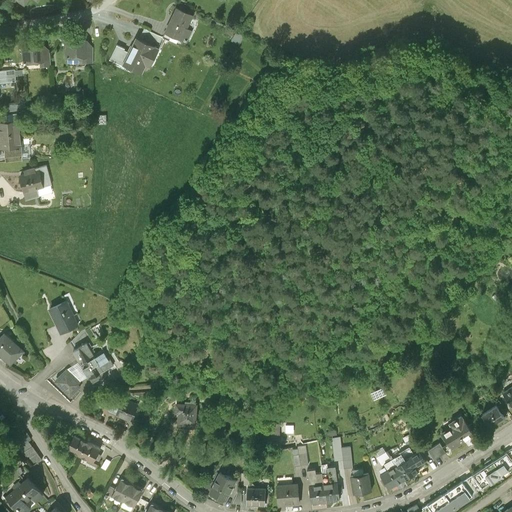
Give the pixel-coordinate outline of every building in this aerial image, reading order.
[(166,31),(182,38),(193,14),(177,7),(166,31)] [(139,38),(157,47),(162,37),(144,28),(139,38)] [(184,39),(182,38),(166,31),(163,37),(181,46),(184,39)] [(152,57),(157,47),(139,38),(135,46),(133,44),(124,62),(142,71),(145,64),(145,63),(148,55),(152,57)] [(67,56),(86,56),(87,47),(87,40),(67,40),(67,46),(66,47),(65,53),(67,54),(67,56)] [(24,62),(43,61),(44,61),(44,51),(43,44),(23,45),(23,52),(22,53),(22,58),(24,59),(24,62)] [(0,81),(15,80),(14,68),(0,69),(0,81)] [(0,134),(20,133),(20,127),(21,127),(20,119),(19,119),(16,113),(9,114),(7,120),(0,120),(0,134)] [(21,139),(20,133),(0,134),(0,148),(5,148),(6,156),(22,155),(21,146),(23,146),(22,138),(21,139)] [(23,183),(27,198),(39,195),(37,189),(52,185),(46,165),(35,168),(34,168),(26,170),(27,173),(20,175),(22,183),(23,183)] [(49,309),(60,334),(77,326),(66,302),(49,309)] [(80,364),(95,354),(82,333),(75,338),(80,346),(72,351),(80,364)] [(0,340),(0,359),(9,369),(20,357),(12,349),(14,347),(3,337),(0,340)] [(104,349),(95,354),(80,364),(89,378),(92,377),(95,382),(106,374),(103,369),(120,359),(115,352),(108,356),(104,349)] [(73,379),(66,372),(54,384),(70,400),(79,390),(77,388),(79,386),(72,379),(73,379)] [(511,385),(503,392),(511,406),(511,385)] [(117,415),(132,420),(138,405),(118,398),(113,397),(107,413),(116,417),(117,415)] [(178,426),(195,427),(196,403),(194,403),(195,400),(186,400),(186,402),(177,402),(176,410),(179,410),(178,426)] [(491,428),(506,418),(496,405),(482,415),(491,428)] [(453,451),(474,437),(462,418),(453,424),(457,430),(444,438),(453,451)] [(78,461),(86,445),(73,439),(67,449),(62,447),(59,453),(69,459),(69,457),(78,461)] [(352,470),(350,448),(341,449),(340,440),(332,441),(335,463),(343,462),(344,471),(352,470)] [(22,457),(22,458),(31,471),(41,465),(24,441),(15,447),(22,457)] [(99,452),(86,445),(78,461),(86,466),(85,467),(95,472),(99,465),(94,463),(99,452)] [(430,454),(435,462),(447,455),(441,446),(430,454)] [(300,468),(308,467),(305,447),(298,448),(300,468)] [(472,479),(462,486),(472,501),(502,480),(501,478),(511,470),(511,450),(492,465),(490,462),(484,466),(486,469),(471,478),(472,479)] [(392,465),(394,468),(405,462),(401,456),(391,462),(392,465)] [(405,462),(394,468),(403,483),(418,474),(409,459),(405,462)] [(110,466),(106,463),(100,473),(105,475),(110,466)] [(394,468),(387,472),(380,476),(389,491),(403,483),(394,468)] [(329,487),(323,487),(325,505),(340,503),(339,496),(341,495),(341,490),(338,491),(335,469),(327,470),(329,487)] [(364,471),(353,473),(354,479),(352,480),(355,498),(372,495),(369,477),(365,477),(364,471)] [(225,506),(236,484),(219,476),(209,498),(225,506)] [(110,502),(122,507),(131,489),(119,483),(110,502)] [(5,503),(13,511),(27,511),(24,508),(29,503),(34,508),(41,502),(36,495),(26,484),(5,503)] [(454,511),(472,501),(462,486),(447,495),(446,493),(440,497),(441,499),(421,511),(454,511)] [(323,487),(316,488),(309,489),(310,495),(308,495),(309,499),(310,499),(311,507),(325,505),(323,487)] [(278,510),(299,508),(297,488),(276,489),(278,510)] [(122,507),(130,511),(134,511),(143,495),(131,489),(122,507)] [(265,511),(266,494),(247,493),(246,510),(265,511)] [(232,509),(240,509),(240,498),(237,498),(236,501),(232,509)]
